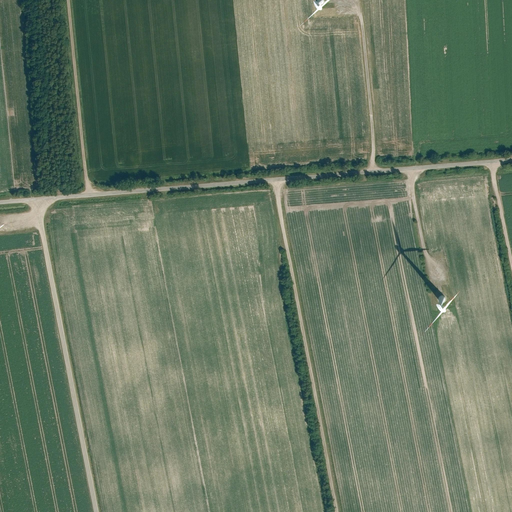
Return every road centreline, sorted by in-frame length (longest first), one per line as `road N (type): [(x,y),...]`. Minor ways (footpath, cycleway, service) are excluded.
road 1 (unclassified): [(0,202),(511,160)]
road 2 (track): [(278,179),(336,511)]
road 3 (track): [(95,511),(39,198)]
road 4 (track): [(66,0),(89,195)]
road 5 (track): [(359,0),(373,171)]
